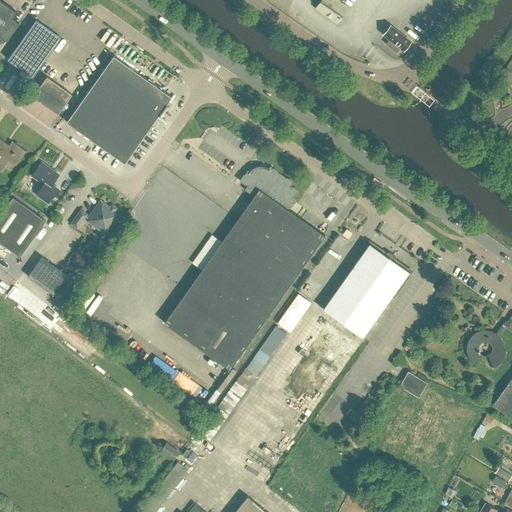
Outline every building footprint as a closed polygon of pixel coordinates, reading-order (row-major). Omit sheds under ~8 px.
[(0,0),(0,37),(6,42),(19,23),(12,18),(16,11),(0,0)] [(337,23),(347,8),(336,0),(321,0),(316,8),(337,23)] [(33,77),(61,37),(36,20),(8,60),(33,77)] [(384,35),(390,40),(387,44),(397,53),(400,48),(404,51),(411,42),(391,26),(384,35)] [(166,104),(172,96),(114,55),(67,121),(125,163),(166,104)] [(72,94),(47,76),(33,96),(58,114),(72,94)] [(18,163),(26,150),(12,141),(10,144),(0,137),(0,170),(1,171),(10,158),(18,163)] [(60,174),(41,161),(32,175),(44,183),(37,194),(44,199),(49,202),(52,199),(59,189),(52,184),(60,174)] [(291,199),(297,191),(289,185),(291,183),(270,167),(268,169),(266,168),(261,168),(261,166),(257,167),(257,168),(254,170),(252,171),(251,173),(248,170),(240,181),(248,186),(246,190),(254,196),(251,200),(280,221),(289,209),(295,202),(291,199)] [(46,220),(13,196),(0,214),(0,241),(20,256),(46,220)] [(252,338),(325,236),(289,209),(280,221),(251,200),(221,242),(211,235),(192,263),(201,270),(186,292),(164,322),(230,369),(252,338)] [(119,214),(101,201),(87,220),(106,233),(119,214)] [(87,214),(81,210),(72,223),(77,227),(87,214)] [(363,337),(410,271),(370,242),(323,309),(363,337)] [(81,268),(87,260),(77,253),(71,261),(81,268)] [(60,299),(74,279),(42,256),(28,276),(60,299)] [(511,313),(506,323),(503,321),(494,333),(491,331),(487,330),(484,330),(480,330),(477,330),(473,333),(470,335),(468,339),(467,343),(466,347),(467,352),(468,355),(471,358),(474,361),(481,353),(480,352),(479,350),(479,348),(479,346),(481,344),(483,342),(485,341),(487,341),(489,341),(491,342),(493,345),(494,346),(494,349),(493,352),(492,353),(491,355),(489,356),(495,366),(496,364),(499,362),(500,360),(502,358),(503,355),(503,353),(504,350),(506,351),(506,348),(505,346),(503,344),(502,342),(500,340),(497,338),(504,328),(511,333),(511,377),(492,404),(511,418),(511,313)] [(231,416),(286,331),(275,323),(219,408),(231,416)] [(408,371),(399,385),(419,397),(427,382),(408,371)] [(490,423),(494,418),(486,414),(483,419),(490,423)] [(483,431),(485,426),(480,424),(473,437),(478,440),(479,438),(483,431)] [(167,441),(161,450),(176,460),(182,451),(167,441)] [(183,455),(192,461),(197,455),(188,448),(183,455)] [(139,511),(155,511),(189,467),(179,459),(139,511)] [(495,472),(508,481),(511,475),(499,466),(495,472)] [(506,481),(496,475),(492,481),(503,488),(506,481)] [(234,511),(268,511),(248,495),(234,511)] [(209,511),(195,501),(187,511),(209,511)] [(485,502),(478,511),(495,511),(497,509),(485,502)]
